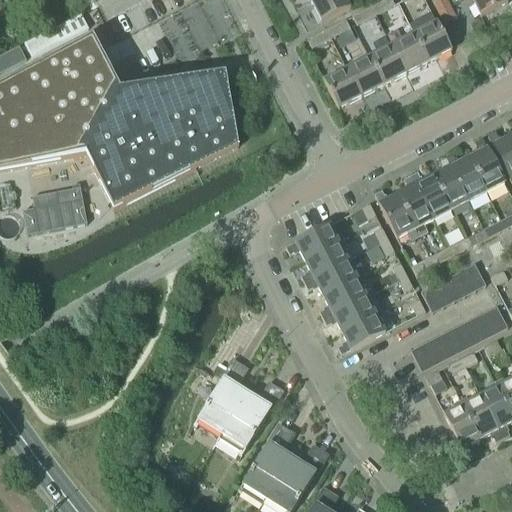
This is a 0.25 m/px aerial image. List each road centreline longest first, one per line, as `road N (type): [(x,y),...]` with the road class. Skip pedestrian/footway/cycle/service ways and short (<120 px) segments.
road 1 (residential): [(333,175),(511,88)]
road 2 (residential): [(333,175),(245,0)]
road 3 (residential): [(259,212),(256,240),(328,380)]
road 4 (residential): [(328,380),(347,426),(420,511)]
road 5 (residential): [(368,360),(494,296)]
road 6 (secondary): [(78,511),(0,409)]
